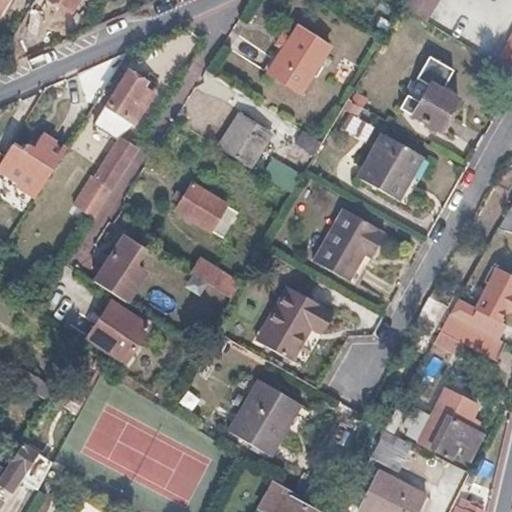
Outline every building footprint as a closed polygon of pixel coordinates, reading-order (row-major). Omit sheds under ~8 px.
[(48,0),(70,12),(76,0),(48,0)] [(405,0),(399,11),(423,25),(438,0),(405,0)] [(277,34),(271,45),(279,50),(272,62),(290,74),(300,60),(314,69),(327,48),(293,27),(286,39),(277,34)] [(511,31),(494,67),(511,77),(511,31)] [(351,77),(339,69),(332,79),(344,87),(351,77)] [(144,82),(126,71),(92,122),(113,136),(130,125),(149,95),(140,89),(144,82)] [(144,82),(140,89),(149,95),(154,89),(144,82)] [(459,100),(430,84),(412,116),(440,132),(459,100)] [(269,134),(239,114),(216,148),(247,168),(269,134)] [(320,143),(301,131),(293,143),(313,155),(320,143)] [(13,152),(7,148),(0,159),(0,172),(17,183),(15,186),(32,197),(62,150),(38,135),(28,152),(17,146),(13,152)] [(418,160),(380,138),(354,180),(392,203),(418,160)] [(133,150),(117,139),(92,177),(92,178),(109,188),(133,150)] [(90,218),(109,188),(92,178),(92,177),(90,176),(70,205),(90,218)] [(174,198),(179,201),(173,211),(206,232),(223,204),(191,183),(185,192),(179,189),(174,198)] [(511,209),(509,207),(498,228),(511,232),(511,209)] [(376,232),(340,211),(310,261),(351,286),(381,237),(375,234),(376,232)] [(142,251),(121,236),(90,281),(124,303),(142,276),(130,268),(142,251)] [(197,259),(188,272),(210,287),(219,274),(197,259)] [(458,299),(450,313),(499,340),(506,326),(500,322),(507,309),(511,300),(511,276),(499,269),(476,309),(458,299)] [(236,284),(219,274),(210,287),(227,298),(236,284)] [(331,313),(285,287),(262,327),(270,331),(261,345),(289,361),(302,338),(299,336),(306,325),(320,333),(331,313)] [(436,287),(429,300),(438,304),(445,292),(436,287)] [(145,329),(108,303),(84,338),(120,364),(145,329)] [(499,340),(450,313),(433,344),(454,355),(461,344),(495,362),(506,344),(499,340)] [(270,331),(262,327),(254,341),(261,345),(270,331)] [(204,360),(187,396),(205,405),(222,368),(204,360)] [(21,371),(15,381),(47,402),(49,399),(53,392),(21,371)] [(157,379),(147,393),(159,401),(169,387),(157,379)] [(294,402),(255,379),(252,385),(243,400),(226,431),(269,455),(285,427),(281,424),(294,402)] [(243,400),(252,385),(241,379),(233,394),(243,400)] [(85,392),(72,383),(61,398),(76,408),(85,392)] [(414,406),(404,425),(410,428),(406,435),(451,459),(454,454),(468,461),(482,437),(477,434),(482,427),(472,421),(479,408),(446,389),(431,416),(414,406)] [(53,392),(49,399),(72,415),(76,408),(61,398),(53,392)] [(404,413),(397,408),(385,429),(393,434),(404,413)] [(393,434),(385,429),(370,455),(397,470),(412,444),(393,434)] [(46,464),(19,446),(0,474),(0,484),(8,490),(18,478),(33,489),(46,464)] [(417,511),(425,498),(377,472),(356,511),(358,511),(417,511)] [(254,498),(274,511),(314,511),(299,502),(303,497),(269,475),(254,498)]
